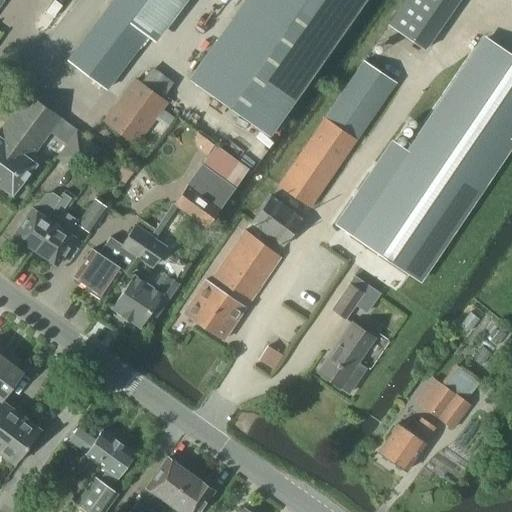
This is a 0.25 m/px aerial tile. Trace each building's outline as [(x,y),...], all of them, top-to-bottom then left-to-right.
[(148,37),(156,43),(188,0),(111,0),(66,59),(106,90),(148,37)] [(244,0),(189,79),(269,135),(363,0),(244,0)] [(405,0),(390,23),(389,25),(424,49),(458,0),(405,0)] [(361,242),(417,279),(511,140),(511,56),(494,44),(361,242)] [(311,205),(396,82),(364,60),(279,183),(311,205)] [(137,80),(136,82),(107,122),(137,144),(168,102),(163,99),(171,88),(150,72),(142,83),(137,80)] [(0,129),(0,186),(12,195),(36,161),(28,156),(58,115),(28,93),(0,129)] [(100,148),(76,130),(56,157),(66,165),(74,155),(96,153),(100,148)] [(236,187),(249,169),(217,146),(175,204),(207,228),(236,187)] [(32,209),(13,237),(35,251),(42,241),(60,214),(63,216),(66,212),(74,201),(71,198),(63,192),(60,197),(52,192),(45,193),(39,202),(36,203),(32,209)] [(250,222),(282,247),(303,219),(271,194),(250,222)] [(101,254),(92,248),(73,277),(103,297),(134,252),(138,255),(148,241),(152,236),(167,213),(141,195),(101,254)] [(60,214),(42,241),(35,251),(56,266),(75,238),(81,228),(90,234),(108,208),(94,198),(79,221),(66,212),(63,216),(60,214)] [(210,282),(206,280),(183,313),(223,340),(280,258),(245,232),(210,282)] [(152,236),(148,241),(138,255),(152,265),(166,246),(152,236)] [(133,276),(112,308),(140,326),(149,312),(155,316),(177,282),(164,273),(156,285),(146,278),(143,282),(133,276)] [(350,283),(351,284),(333,310),(346,319),(356,304),(366,311),(378,295),(354,278),(350,283)] [(351,323),(327,357),(317,372),(348,393),(365,369),(357,363),(374,338),(351,323)] [(267,345),(258,359),(273,369),(283,355),(267,345)] [(0,399),(22,371),(0,354),(0,399)] [(441,383),(432,377),(414,402),(453,429),(471,404),(467,401),(481,382),(455,363),(441,383)] [(0,454),(14,464),(40,430),(0,399),(0,454)] [(410,432),(397,423),(378,451),(406,471),(436,428),(420,417),(410,432)] [(99,480),(95,477),(76,503),(87,511),(104,511),(117,494),(109,488),(117,478),(134,453),(102,431),(85,455),(106,470),(99,480)] [(147,487),(132,508),(137,511),(142,511),(156,494),(169,503),(190,474),(167,458),(147,487)] [(169,503),(180,511),(179,511),(197,511),(213,491),(190,474),(169,503)]
